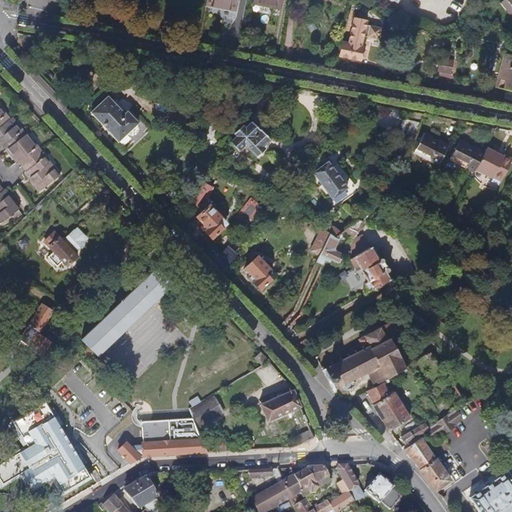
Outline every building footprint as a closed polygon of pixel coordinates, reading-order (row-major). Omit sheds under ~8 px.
[(206,0),(206,4),(235,10),(236,0),(206,0)] [(253,0),(253,3),(281,9),(282,0),(253,0)] [(509,13),(511,11),(511,6),(507,0),(502,0),(500,2),(509,13)] [(342,41),(339,55),(360,58),(363,44),(361,44),(363,34),(378,37),(381,26),(365,23),(366,19),(354,17),(349,42),(342,41)] [(496,86),(511,90),(511,55),(505,53),(496,86)] [(438,72),(450,74),(453,62),(440,60),(438,72)] [(343,107),(347,99),(329,95),(328,104),(343,107)] [(135,134),(137,132),(138,129),(137,127),(136,124),(137,122),(127,111),(124,114),(107,96),(90,112),(118,140),(127,133),(129,134),(132,135),(135,134)] [(20,159),(24,164),(28,170),(26,171),(41,190),(59,176),(26,134),(24,136),(10,118),(8,119),(0,108),(0,144),(2,147),(5,150),(8,148),(18,161),(20,159)] [(411,140),(420,122),(403,119),(399,134),(411,140)] [(263,147),(269,140),(250,122),(244,128),(242,126),(234,134),(236,136),(231,141),(240,150),(245,145),(257,157),(265,149),(263,147)] [(438,164),(448,145),(423,133),(414,151),(438,164)] [(474,171),(475,168),(484,152),(459,139),(449,158),(474,171)] [(486,148),(484,152),(475,168),(492,177),(493,174),(501,179),(510,161),(486,148)] [(208,170),(212,162),(216,156),(204,150),(196,164),(208,170)] [(317,156),(311,168),(314,171),(313,172),(321,184),(317,187),(325,197),(329,195),(332,199),(347,188),(328,162),(323,164),(317,156)] [(202,182),(192,202),(197,205),(202,195),(207,197),(212,187),(202,182)] [(0,222),(18,209),(11,199),(3,190),(2,191),(0,189),(0,222)] [(196,217),(203,224),(207,228),(205,230),(212,238),(226,225),(226,222),(209,205),(196,217)] [(359,219),(344,231),(354,236),(363,222),(359,219)] [(324,222),(320,227),(321,228),(326,232),(330,227),(324,222)] [(335,238),(341,234),(333,227),(330,227),(326,232),(328,234),(334,239),(335,238)] [(319,254),(328,234),(326,232),(321,228),(311,250),(319,254)] [(82,240),(84,238),(77,230),(74,232),(73,232),(66,238),(63,237),(61,239),(54,232),(44,241),(53,251),(47,257),(57,266),(62,261),(67,265),(77,256),(73,251),(82,242),(82,240)] [(338,263),(343,254),(336,250),(335,247),(339,240),(335,238),(334,239),(328,234),(319,254),(316,261),(322,264),(325,258),(338,263)] [(163,248),(159,244),(148,255),(152,258),(163,248)] [(374,244),(371,247),(376,255),(381,256),(374,244)] [(369,291),(389,280),(390,279),(385,271),(386,264),(381,256),(376,255),(371,247),(350,259),(355,267),(358,265),(368,281),(365,283),(369,291)] [(115,260),(107,251),(98,259),(106,268),(115,260)] [(245,267),(252,275),(256,279),(253,281),(260,289),(271,278),(265,272),(269,268),(258,256),(245,267)] [(394,277),(386,264),(385,271),(390,279),(394,277)] [(97,356),(103,350),(94,341),(141,297),(150,306),(155,301),(159,305),(167,297),(163,292),(172,284),(155,268),(81,339),(97,356)] [(103,350),(150,306),(141,297),(94,341),(103,350)] [(18,340),(42,356),(50,343),(37,335),(45,324),(34,316),(18,340)] [(373,385),(406,366),(388,326),(358,339),(360,342),(345,350),(349,357),(322,370),(332,391),(367,373),(373,385)] [(50,351),(47,354),(59,366),(62,363),(50,351)] [(268,359),(261,352),(256,357),(262,364),(268,359)] [(55,370),(59,366),(47,354),(44,358),(55,370)] [(272,369),(274,367),(270,361),(258,368),(201,402),(192,407),(188,409),(192,418),(196,427),(273,382),(278,379),(277,378),(272,369)] [(275,385),(286,380),(282,376),(277,378),(278,379),(273,382),(275,385)] [(374,387),(367,391),(374,406),(382,419),(389,430),(409,418),(394,391),(390,394),(383,383),(374,387)] [(298,402),(293,390),(261,404),(268,420),(300,406),(298,402)] [(189,401),(192,407),(201,402),(198,396),(189,401)] [(61,493),(87,477),(42,403),(10,423),(26,448),(0,463),(0,485),(20,473),(30,489),(51,476),(61,493)] [(455,410),(434,425),(427,430),(433,439),(443,432),(445,433),(455,426),(454,424),(461,419),(455,410)] [(181,455),(207,453),(202,442),(196,427),(192,418),(168,420),(142,421),(143,445),(131,446),(126,442),(118,450),(131,463),(141,457),(181,455)] [(406,445),(427,430),(434,425),(431,419),(401,436),(406,445)] [(297,445),(314,438),(310,429),(294,437),(297,445)] [(428,480),(435,491),(451,481),(421,438),(403,450),(411,459),(412,460),(420,469),(428,480)] [(207,453),(227,452),(226,440),(202,442),(207,453)] [(328,477),(323,466),(305,467),(306,469),(294,475),(302,492),(300,493),(303,498),(312,493),(314,493),(317,488),(315,483),(328,477)] [(343,480),(349,491),(346,492),(352,502),(364,494),(360,488),(347,467),(336,467),(343,480)] [(265,511),(290,498),(291,497),(283,480),(277,469),(248,470),(249,478),(274,477),(277,483),(252,498),(259,511),(265,511)] [(511,511),(511,478),(507,471),(469,497),(479,511),(511,511)] [(291,497),(296,495),(300,493),(302,492),(294,475),(293,474),(283,480),(291,497)] [(389,511),(400,498),(391,490),(392,488),(377,476),(364,491),(378,504),(380,503),(389,511)] [(138,508),(144,505),(157,497),(145,479),(127,490),(124,491),(138,508)] [(349,491),(343,480),(336,483),(342,495),(346,492),(349,491)] [(352,502),(346,492),(342,495),(329,503),(328,501),(313,510),(305,499),(300,502),(296,495),(291,497),(290,498),(297,511),(338,511),(353,503),(352,502)] [(118,494),(113,495),(120,502),(123,500),(118,494)] [(129,511),(120,502),(113,495),(103,505),(102,504),(98,506),(102,511),(105,509),(108,511),(129,511)] [(147,508),(149,511),(157,511),(162,508),(161,504),(157,497),(144,505),(147,508)]
